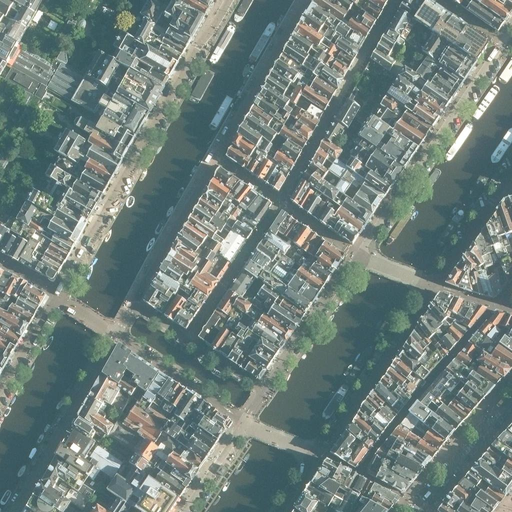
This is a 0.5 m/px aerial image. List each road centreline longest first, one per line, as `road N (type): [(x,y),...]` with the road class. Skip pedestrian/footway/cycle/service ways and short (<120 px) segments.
road 1 (residential): [(189,340),(281,203),(396,0)]
road 2 (residential): [(133,304),(301,0)]
road 3 (residential): [(225,0),(56,296)]
road 4 (residential): [(511,28),(358,255)]
road 5 (residential): [(13,511),(116,333)]
road 6 (residential): [(317,454),(431,285)]
road 7 (residential): [(358,255),(265,391)]
road 8 (residential): [(116,333),(244,421)]
road 9 (residential): [(511,398),(412,511)]
